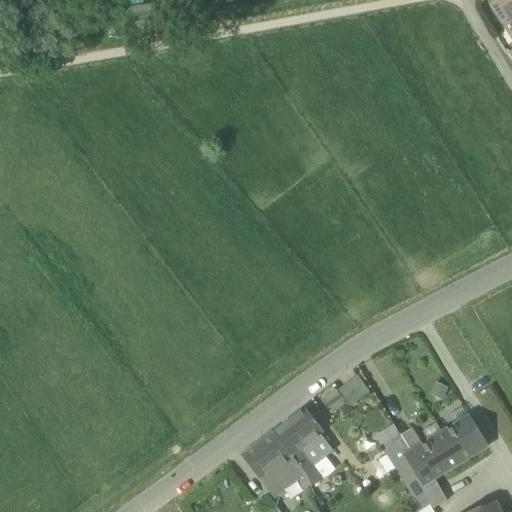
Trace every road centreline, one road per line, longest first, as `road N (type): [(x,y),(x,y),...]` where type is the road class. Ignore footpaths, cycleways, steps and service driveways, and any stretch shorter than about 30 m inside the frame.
road 1 (residential): [(511,264),(346,354),(134,511)]
road 2 (track): [(0,69),(406,0)]
